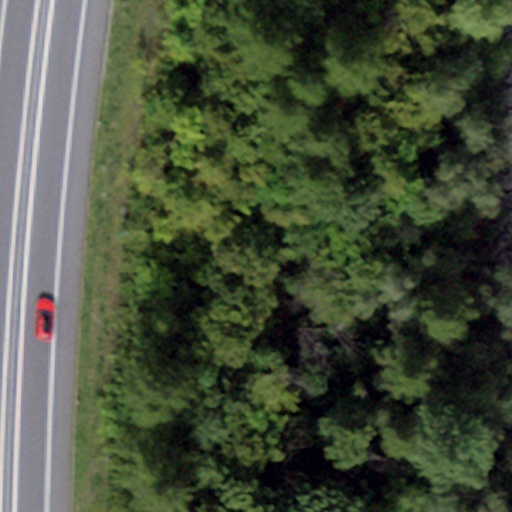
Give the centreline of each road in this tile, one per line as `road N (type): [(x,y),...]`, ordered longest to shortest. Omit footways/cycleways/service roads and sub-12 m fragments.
road 1 (trunk): [(29,511),(66,0)]
road 2 (trunk): [(18,0),(0,176)]
